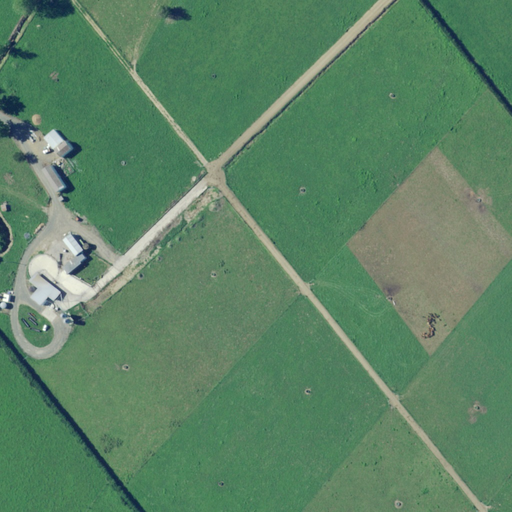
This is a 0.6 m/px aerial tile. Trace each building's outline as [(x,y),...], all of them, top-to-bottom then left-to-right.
[(65,141),(55,130),(46,138),(55,150),(65,141)] [(75,148),(69,140),(57,150),(63,158),(75,148)] [(67,187),(53,166),(45,171),(59,193),(67,187)] [(85,250),(71,232),(65,237),(67,240),(65,241),(78,257),(85,250)] [(83,253),(76,258),(76,257),(63,267),(69,275),(83,264),(82,262),(87,258),(83,253)] [(38,274),(32,282),(34,284),(40,289),(33,298),(44,306),(50,297),(56,301),(62,293),(38,274)]
